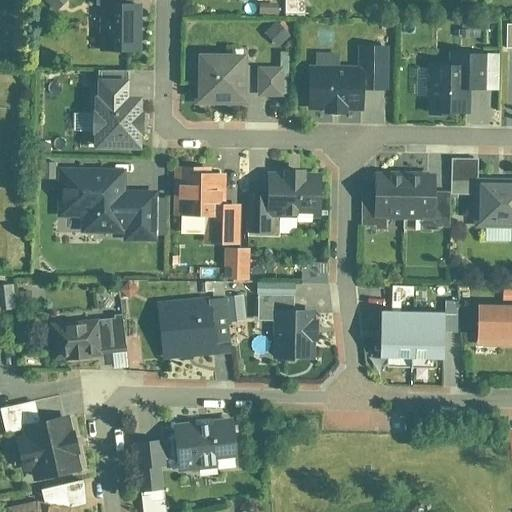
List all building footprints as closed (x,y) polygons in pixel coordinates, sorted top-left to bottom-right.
[(101,56),(141,56),(141,8),(100,7),(101,56)] [(358,73),(307,74),(309,112),(363,111),(362,94),(388,93),(386,49),(358,50),(358,73)] [(447,73),(428,73),(430,118),(465,118),(464,92),(497,91),(497,56),(446,56),(447,73)] [(198,57),(198,104),(246,105),(246,59),(198,57)] [(259,69),(257,96),(284,97),(285,70),(259,69)] [(94,149),(142,150),(141,101),(93,100),(94,149)] [(61,171),(62,233),(166,236),(166,197),(127,197),(127,172),(61,171)] [(175,171),(175,217),(206,219),(205,246),(242,248),(244,207),(224,207),(225,172),(175,171)] [(268,173),(267,217),(323,218),(324,174),(268,173)] [(377,175),(375,217),(433,219),(435,177),(377,175)] [(475,227),(511,227),(511,184),(475,184),(475,227)] [(141,361),(232,348),(224,297),(174,304),(175,319),(135,324),(141,361)] [(511,307),(477,307),(477,341),(511,341),(511,307)] [(275,361),(317,363),(317,313),(275,312),(275,361)] [(380,361),(444,362),(445,316),(380,315),(380,361)] [(56,364),(104,358),(99,322),(52,329),(56,364)] [(36,483),(87,473),(75,416),(22,428),(25,440),(18,442),(26,476),(33,474),(36,483)] [(229,426),(174,432),(179,473),(234,468),(229,426)] [(157,448),(135,449),(138,494),(160,493),(157,448)]
